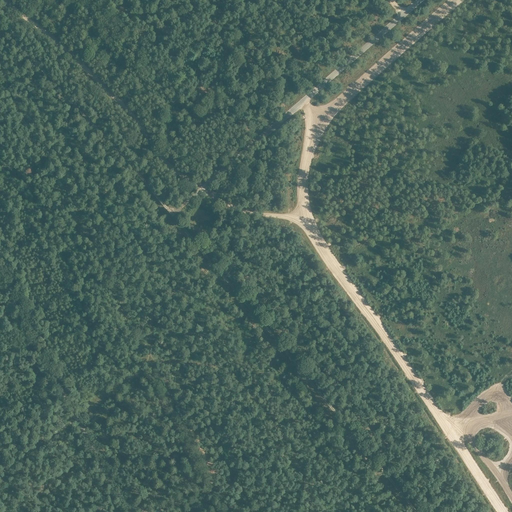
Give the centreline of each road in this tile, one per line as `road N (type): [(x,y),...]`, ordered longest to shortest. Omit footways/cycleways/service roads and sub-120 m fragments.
road 1 (track): [(416,511),(173,213),(0,25)]
road 2 (track): [(455,0),(340,99),(318,127),(303,184),(306,214),(327,255),(502,511)]
road 3 (track): [(315,511),(290,445),(221,367),(153,362),(0,472)]
road 4 (unclassified): [(131,511),(42,352),(0,255)]
road 5 (track): [(5,0),(114,96),(167,164),(204,186)]
road 6 (track): [(151,363),(152,307),(215,267)]
